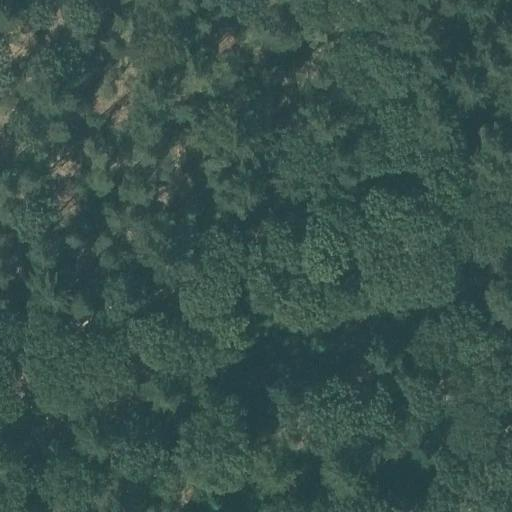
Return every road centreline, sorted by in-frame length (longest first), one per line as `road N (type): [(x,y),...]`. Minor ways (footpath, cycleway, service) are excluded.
road 1 (track): [(419,202),(0,345)]
road 2 (track): [(511,476),(419,202)]
road 3 (track): [(419,202),(353,0)]
